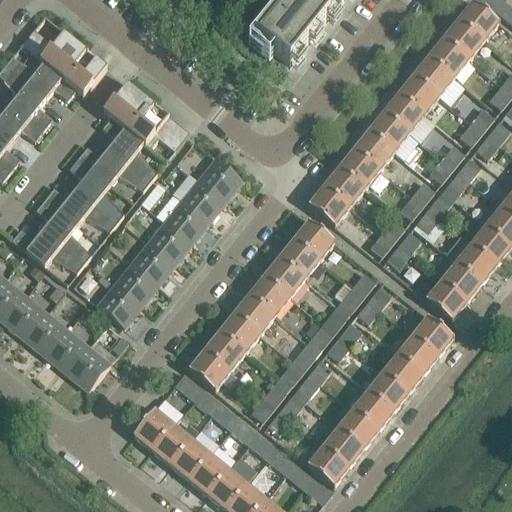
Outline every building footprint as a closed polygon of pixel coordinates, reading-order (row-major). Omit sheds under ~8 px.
[(289,71),(346,0),(295,0),(258,46),(289,71)] [(475,0),(474,1),(493,16),(502,5),(495,0),(475,0)] [(511,30),(511,12),(502,5),(493,16),(511,31),(511,30)] [(498,28),(473,8),(458,27),(483,47),(498,28)] [(468,65),(483,47),(458,27),(443,45),(468,65)] [(52,51),(33,36),(20,52),(43,70),(75,96),(83,101),(106,72),(63,37),(52,51)] [(468,65),(443,45),(428,64),(453,84),(468,65)] [(36,78),(11,63),(5,71),(46,104),(53,95),(67,106),(75,96),(43,70),(36,78)] [(428,64),(413,82),(438,102),(450,112),(465,93),(453,84),(428,64)] [(11,110),(43,136),(52,125),(38,114),(46,104),(5,71),(0,76),(0,83),(17,102),(11,110)] [(511,77),(511,78),(501,92),(511,101),(511,100),(511,77)] [(398,101),(423,121),(438,102),(413,82),(398,101)] [(174,157),(189,139),(127,88),(103,118),(110,124),(111,123),(143,149),(143,150),(149,155),(158,144),(174,157)] [(511,101),(501,92),(489,107),(500,116),(511,101)] [(398,101),(383,119),(409,139),(418,147),(433,128),(423,121),(398,101)] [(34,147),(43,136),(11,110),(3,119),(0,117),(0,134),(13,145),(20,136),(34,147)] [(471,129),(482,138),(493,124),(482,115),(471,129)] [(394,158),(408,139),(383,119),(369,138),(394,158)] [(115,145),(108,155),(149,188),(156,179),(137,158),(143,150),(143,149),(111,123),(110,124),(102,134),(115,145)] [(498,127),(486,142),(498,151),(509,136),(498,127)] [(459,143),(470,152),(482,138),(471,129),(459,143)] [(5,155),(13,145),(0,134),(0,168),(10,177),(19,166),(5,155)] [(369,138),(354,156),(379,176),(394,158),(369,138)] [(498,151),(486,142),(475,156),(486,165),(498,151)] [(452,175),(464,161),(452,152),(441,166),(452,175)] [(149,188),(108,155),(100,164),(86,153),(77,164),(110,191),(117,182),(142,196),(149,188)] [(364,195),(379,176),(354,156),(339,175),(364,195)] [(103,199),(110,191),(77,164),(68,175),(82,187),(75,196),(116,229),(123,220),(103,199)] [(468,164),(457,178),(468,187),(479,173),(468,164)] [(225,208),(242,187),(215,165),(198,187),(225,208)] [(452,175),(441,166),(429,180),(440,189),(452,175)] [(10,177),(0,168),(0,187),(1,188),(10,177)] [(349,213),(364,195),(339,175),(324,193),(349,213)] [(456,202),(468,187),(457,178),(445,193),(456,202)] [(181,207),(208,229),(225,208),(198,187),(181,207)] [(411,203),(422,212),(434,198),(423,189),(411,203)] [(308,212),(334,232),(349,213),(324,193),(308,212)] [(116,229),(75,196),(67,206),(53,194),(44,205),(77,232),(84,223),(109,238),(116,229)] [(148,215),(158,202),(150,196),(140,208),(148,215)] [(511,199),(501,214),(511,223),(511,199)] [(438,201),(427,215),(438,224),(449,210),(438,201)] [(422,212),(411,203),(399,217),(411,226),(422,212)] [(70,240),(77,232),(44,205),(35,217),(49,228),(41,237),(83,270),(90,261),(70,240)] [(208,229),(181,207),(165,228),(191,250),(208,229)] [(511,251),(511,223),(501,214),(486,232),(511,253),(511,251)] [(438,224),(427,215),(415,230),(426,239),(438,224)] [(393,249),(404,234),(393,225),(381,240),(393,249)] [(191,250),(165,228),(148,249),(175,271),(191,250)] [(334,248),(309,228),(294,247),(319,267),(334,248)] [(511,253),(486,232),(471,251),(496,271),(511,253)] [(11,247),(44,273),(51,264),(76,279),(83,270),(41,237),(34,247),(20,236),(11,247)] [(409,238),(397,252),(408,261),(420,247),(409,238)] [(377,268),(393,249),(381,240),(366,259),(377,268)] [(460,243),(445,261),(456,269),(481,289),(496,271),(471,251),(470,251),(460,243)] [(304,285),(319,267),(294,247),(279,265),(304,285)] [(175,271),(148,249),(131,270),(158,292),(175,271)] [(0,254),(0,258),(5,262),(10,256),(3,251),(0,254)] [(397,252),(385,267),(397,276),(408,261),(397,252)] [(279,265),(264,284),(289,304),(304,285),(279,265)] [(481,289),(456,269),(441,288),(466,308),(481,289)] [(158,292),(131,270),(114,291),(141,313),(158,292)] [(33,271),(28,277),(38,285),(43,278),(33,271)] [(91,272),(73,293),(80,298),(97,277),(91,272)] [(363,303),(375,288),(364,279),(352,294),(363,303)] [(274,322),(289,304),(264,284),(249,302),(274,322)] [(0,326),(4,329),(26,303),(5,286),(0,292),(0,326)] [(466,308),(441,288),(426,307),(451,327),(466,308)] [(54,291),(46,301),(53,307),(61,297),(54,291)] [(141,313),(114,291),(97,312),(124,334),(141,313)] [(368,306),(379,316),(391,301),(380,292),(368,306)] [(363,303),(352,294),(341,308),(352,317),(363,303)] [(259,341),(274,322),(249,302),(234,321),(259,341)] [(47,320),(26,303),(4,329),(25,346),(47,320)] [(368,306),(357,321),(368,330),(379,316),(368,306)] [(333,340),(345,325),(334,316),(322,331),(333,340)] [(46,363),(68,336),(47,320),(25,346),(46,363)] [(234,321),(219,339),(244,359),(259,341),(234,321)] [(428,324),(412,342),(437,363),(453,344),(428,324)] [(307,349),(318,358),(333,340),(322,331),(321,332),(313,326),(305,337),(312,343),(307,349)] [(338,343),(350,353),(361,338),(350,329),(338,343)] [(88,353),(68,336),(46,363),(67,380),(88,353)] [(229,378),(244,359),(219,339),(204,357),(229,378)] [(121,342),(111,354),(118,360),(128,348),(121,342)] [(412,342),(398,361),(423,381),(437,363),(412,342)] [(338,343),(326,359),(337,368),(350,353),(338,343)] [(307,349),(292,368),(303,377),(318,358),(307,349)] [(88,397),(110,371),(88,353),(67,380),(88,397)] [(214,397),(229,378),(204,357),(189,376),(214,397)] [(398,361),(383,379),(408,399),(423,381),(398,361)] [(308,380),(320,389),(331,375),(320,366),(308,380)] [(292,391),(303,377),(292,368),(281,382),(292,391)] [(393,418),(408,399),(383,379),(368,398),(393,418)] [(175,391),(193,406),(202,395),(184,380),(175,391)] [(308,380),(297,395),(308,404),(320,389),(308,380)] [(274,414),(285,399),(274,390),(262,405),(274,414)] [(221,410),(202,395),(193,406),(212,421),(221,410)] [(368,398),(353,416),(378,436),(393,418),(368,398)] [(279,417),(290,426),(301,412),(290,403),(279,417)] [(262,428),(274,414),(262,405),(251,419),(262,428)] [(154,417),(133,442),(152,457),(172,432),(181,421),(163,406),(154,417)] [(212,421),(230,436),(239,425),(221,410),(212,421)] [(353,416),(338,435),(363,455),(378,436),(353,416)] [(279,417),(267,432),(278,441),(290,426),(279,417)] [(258,439),(239,425),(230,436),(249,451),(258,439)] [(191,447),(172,432),(152,457),(171,472),(191,447)] [(191,447),(171,472),(189,487),(209,462),(217,452),(219,450),(200,435),(198,438),(194,443),(191,447)] [(338,435),(323,453),(348,473),(363,455),(338,435)] [(258,439),(249,451),(267,466),(276,454),(258,439)] [(209,462),(189,487),(208,501),(228,476),(236,466),(217,452),(209,462)] [(333,492),(348,473),(323,453),(308,472),(333,492)] [(295,469),(276,454),(267,466),(286,480),(295,469)] [(295,469),(286,480),(304,495),(313,484),(295,469)] [(228,476),(208,501),(220,511),(229,511),(246,491),(228,476)] [(332,499),(313,484),(304,495),(323,510),(332,499)] [(260,511),(265,506),(246,491),(229,511),(260,511)]
